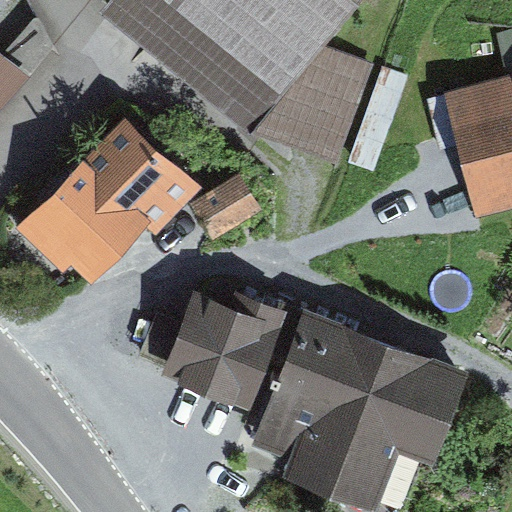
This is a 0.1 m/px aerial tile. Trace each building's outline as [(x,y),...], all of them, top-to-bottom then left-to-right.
[(381,58),(323,37),(352,0),(116,0),(113,5),(257,119),(346,152),(381,58)] [(13,53),(0,46),(0,121),(64,50),(47,17),(13,53)] [(511,177),(511,77),(457,91),(480,186),(511,177)] [(189,175),(132,120),(35,220),(91,275),(189,175)] [(212,221),(264,201),(250,165),(198,185),(212,221)] [(246,284),(240,298),(203,283),(172,361),(277,402),(265,432),(299,446),(291,465),(381,501),(406,438),(437,451),(472,364),(311,301),(308,308),(246,284)]
